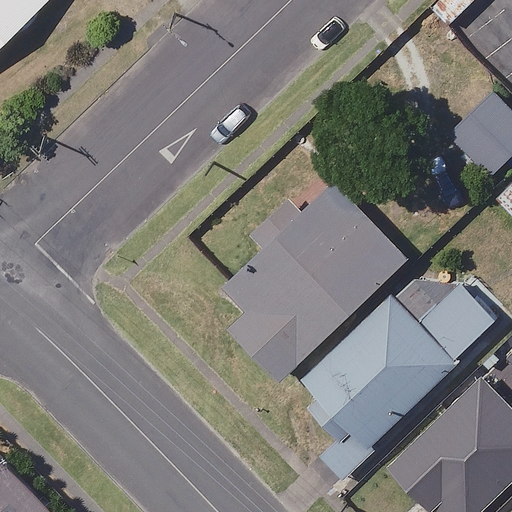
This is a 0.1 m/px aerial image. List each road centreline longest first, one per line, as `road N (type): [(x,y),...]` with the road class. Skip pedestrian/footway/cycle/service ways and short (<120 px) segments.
road 1 (unclassified): [(0,277),(290,0)]
road 2 (residential): [(0,296),(217,511)]
